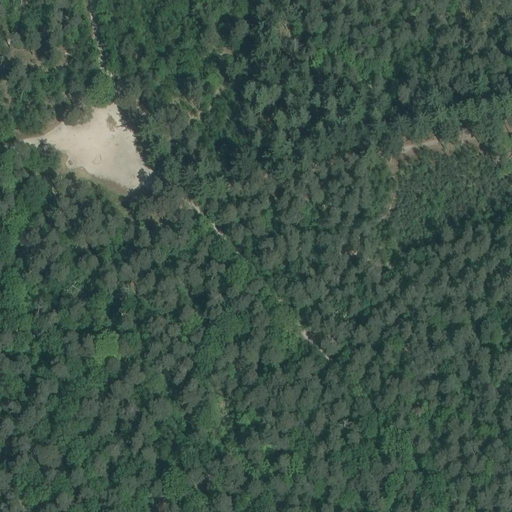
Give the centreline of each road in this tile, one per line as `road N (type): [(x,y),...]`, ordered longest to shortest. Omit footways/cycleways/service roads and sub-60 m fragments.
road 1 (track): [(116,72),(191,201),(207,188),(511,129)]
road 2 (track): [(116,72),(44,139),(0,150)]
